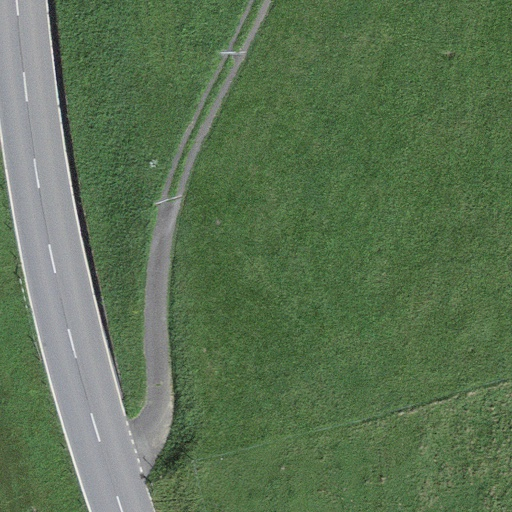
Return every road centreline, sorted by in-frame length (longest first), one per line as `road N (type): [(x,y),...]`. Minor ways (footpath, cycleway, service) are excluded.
road 1 (track): [(246,0),(75,443)]
road 2 (secondary): [(0,130),(99,511)]
